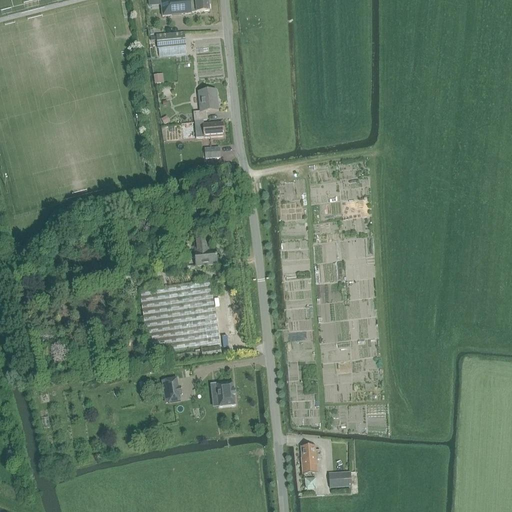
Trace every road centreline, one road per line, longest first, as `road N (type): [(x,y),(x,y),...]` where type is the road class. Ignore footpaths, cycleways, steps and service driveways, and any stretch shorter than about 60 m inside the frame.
road 1 (residential): [(284,511),(224,0)]
road 2 (track): [(379,151),(245,176)]
